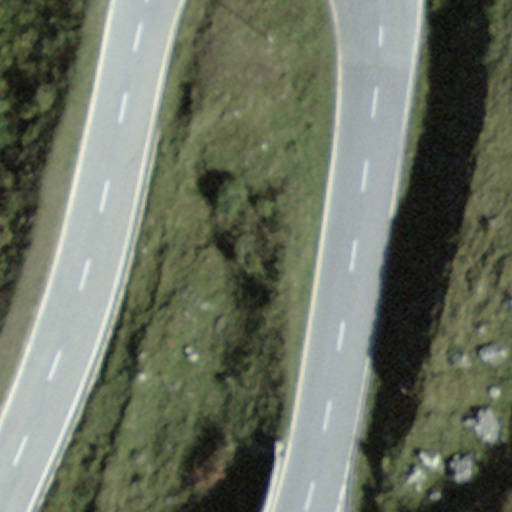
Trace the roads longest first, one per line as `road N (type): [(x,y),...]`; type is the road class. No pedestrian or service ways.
road 1 (secondary): [(306,511),(368,176),(382,38),(377,0)]
road 2 (secondary): [(146,0),(88,259),(0,491)]
